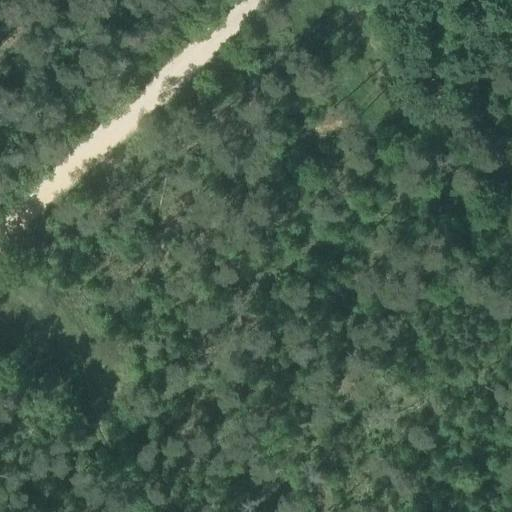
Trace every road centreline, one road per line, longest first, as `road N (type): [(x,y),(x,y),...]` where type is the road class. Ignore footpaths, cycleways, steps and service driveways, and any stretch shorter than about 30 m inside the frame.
road 1 (track): [(239,0),(164,79),(0,222)]
road 2 (track): [(0,316),(194,511)]
